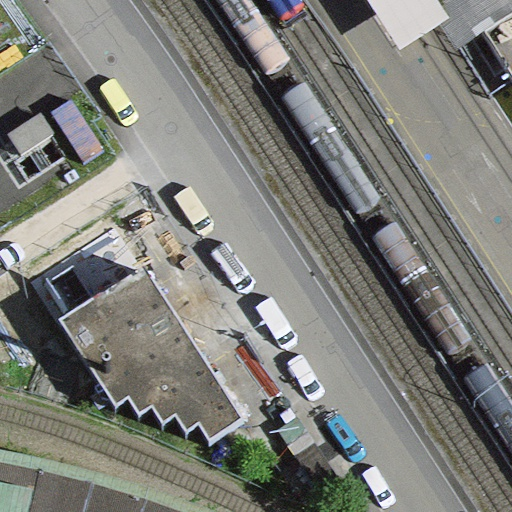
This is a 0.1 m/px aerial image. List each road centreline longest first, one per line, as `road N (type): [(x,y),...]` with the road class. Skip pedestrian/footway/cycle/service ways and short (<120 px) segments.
road 1 (unclassified): [(72,0),(427,511)]
road 2 (unknown): [(511,200),(377,0)]
road 3 (unknown): [(0,249),(163,132)]
